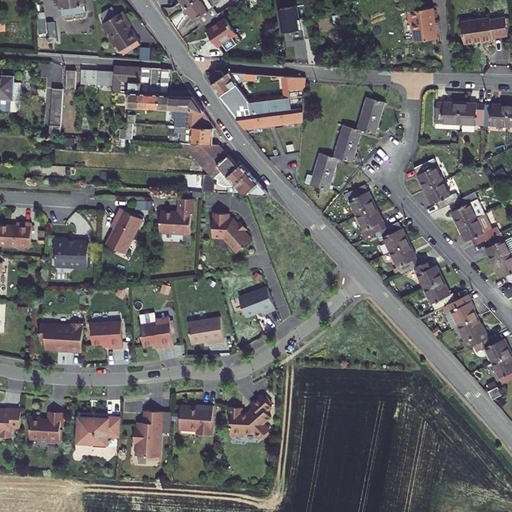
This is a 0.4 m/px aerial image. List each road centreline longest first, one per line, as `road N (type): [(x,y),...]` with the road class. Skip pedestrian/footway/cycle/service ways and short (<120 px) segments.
road 1 (residential): [(0,369),(62,379),(235,372),(304,330),(363,275)]
road 2 (residential): [(414,77),(411,138),(394,186),(511,318)]
road 3 (tertiary): [(187,65),(251,154),(363,275)]
road 4 (residential): [(187,65),(414,77)]
road 5 (tertiary): [(363,275),(511,439)]
